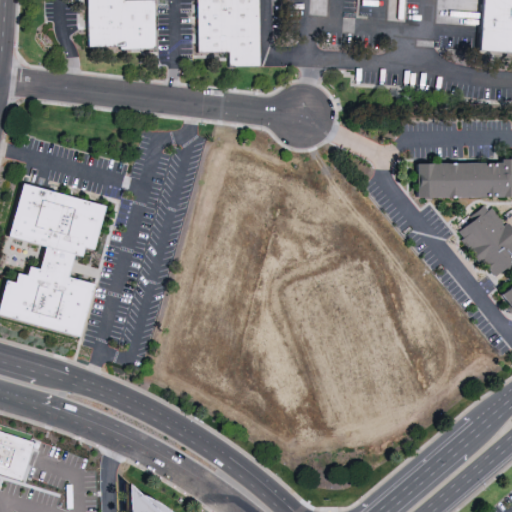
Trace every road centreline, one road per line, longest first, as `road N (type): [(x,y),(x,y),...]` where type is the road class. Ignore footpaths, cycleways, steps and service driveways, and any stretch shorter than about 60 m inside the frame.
road 1 (residential): [(0,81),(295,116)]
road 2 (tertiary): [(293,511),(237,461),(138,405),(50,371)]
road 3 (tertiary): [(39,404),(122,434),(206,481),(243,511)]
